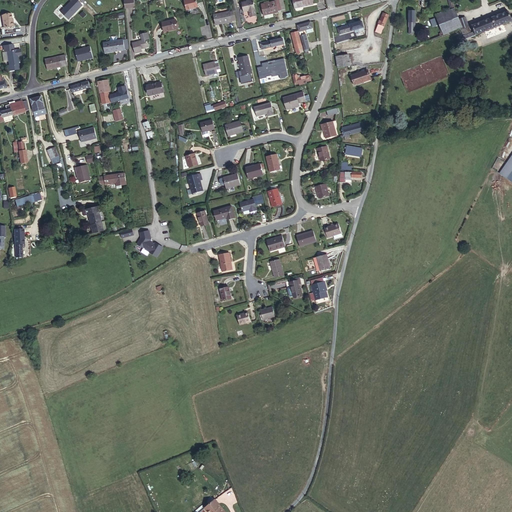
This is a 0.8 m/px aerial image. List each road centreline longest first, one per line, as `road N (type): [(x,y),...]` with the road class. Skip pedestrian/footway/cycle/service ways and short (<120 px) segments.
road 1 (residential): [(360,207),(338,280),(314,469),(284,511)]
road 2 (track): [(0,336),(108,298),(191,248)]
road 3 (residential): [(395,0),(360,207)]
road 4 (residential): [(321,14),(131,65)]
road 5 (residential): [(131,65),(157,218)]
road 6 (track): [(374,145),(511,117)]
road 7 (unknown): [(31,227),(43,191),(24,93)]
road 8 (residential): [(321,14),(329,64),(302,141)]
